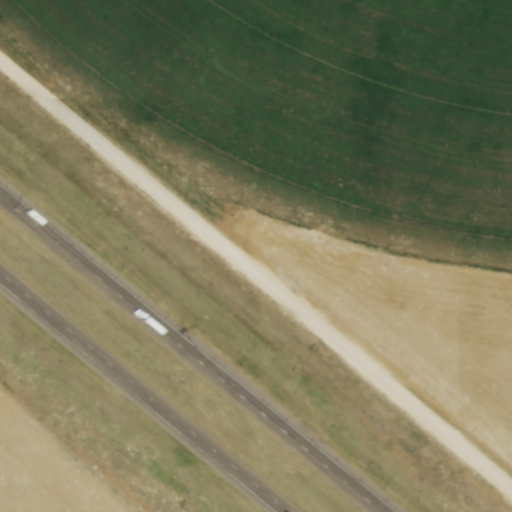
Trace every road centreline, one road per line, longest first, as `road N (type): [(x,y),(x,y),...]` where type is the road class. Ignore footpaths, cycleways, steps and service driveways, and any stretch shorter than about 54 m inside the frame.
road 1 (residential): [(511,502),(0,72)]
road 2 (motorway): [(382,511),(0,196)]
road 3 (motorway): [(0,273),(288,511)]
